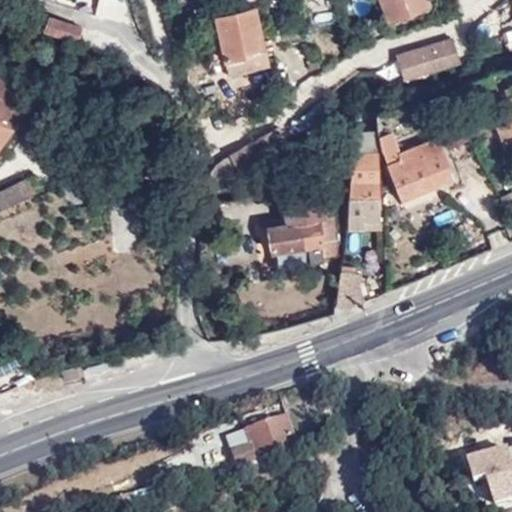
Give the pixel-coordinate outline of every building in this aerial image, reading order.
[(380,0),(387,19),(431,2),(430,0),(380,0)] [(253,6),(215,15),(226,75),(267,66),(263,51),(245,56),(243,51),(262,46),(253,6)] [(51,14),(47,29),(80,39),(84,25),(51,14)] [(511,38),(511,28),(503,31),(506,40),(511,38)] [(403,77),(460,60),(452,36),(397,53),(403,77)] [(488,71),(466,80),(472,94),(494,85),(488,71)] [(449,86),(450,90),(454,100),(472,94),(466,80),(449,86)] [(511,82),(510,83),(511,89),(511,93),(502,98),(507,110),(511,123),(511,82)] [(0,146),(19,120),(14,104),(0,95),(0,146)] [(511,152),(511,123),(507,110),(492,116),(508,154),(511,152)] [(277,125),(228,154),(237,170),(253,162),(254,164),(287,145),(277,125)] [(392,130),(380,137),(380,144),(402,198),(453,177),(436,136),(400,150),(392,130)] [(378,195),(378,132),(357,133),(357,150),(352,150),(347,199),(345,227),(362,227),(362,219),(377,219),(378,195)] [(25,178),(0,189),(0,208),(32,195),(25,178)] [(511,189),(499,196),(511,217),(511,216),(511,189)] [(328,193),(282,201),(286,226),(270,228),(275,251),(322,243),(324,256),(337,254),(328,193)] [(350,272),(338,271),(334,304),(347,305),(350,272)] [(64,372),(69,384),(80,379),(76,368),(64,372)] [(237,472),(297,448),(287,417),(245,432),(249,447),(232,452),(237,472)] [(487,511),(511,511),(511,456),(474,468),(487,511)]
